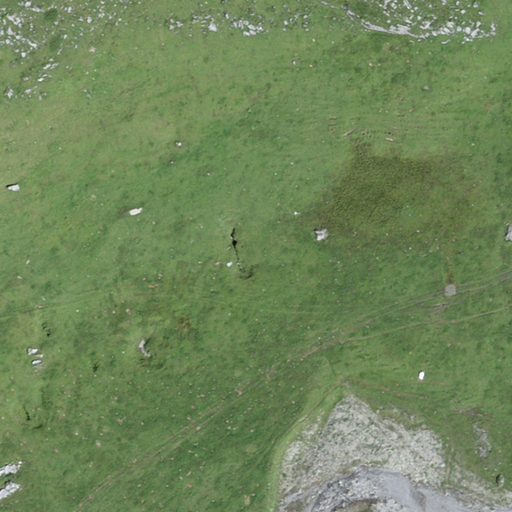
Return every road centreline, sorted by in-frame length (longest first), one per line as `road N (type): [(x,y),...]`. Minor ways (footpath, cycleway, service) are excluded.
road 1 (track): [(264,370),(392,308),(511,272)]
road 2 (track): [(264,370),(92,491),(78,511)]
